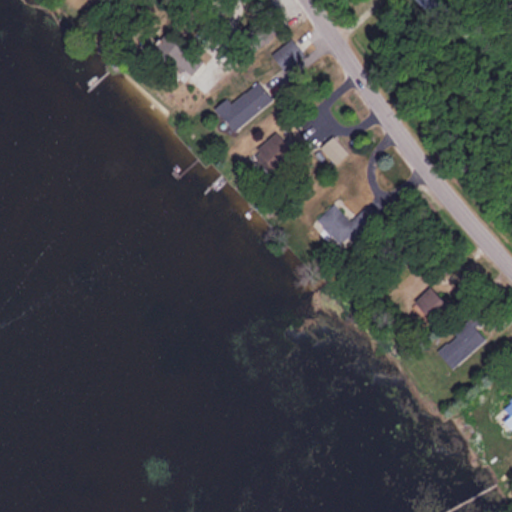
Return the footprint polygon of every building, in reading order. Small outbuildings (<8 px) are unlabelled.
[(270,54),(284,70),(302,54),(288,38),(270,54)] [(219,110),(232,129),(272,100),(259,81),(219,110)] [(319,145),(334,164),(346,153),(332,135),(319,145)] [(336,248),(357,236),(338,202),(317,215),(336,248)] [(446,305),(429,286),(410,302),(428,322),(446,305)] [(435,351),(452,368),(483,337),(466,320),(435,351)] [(511,429),(511,397),(494,415),(510,431),(511,429)]
